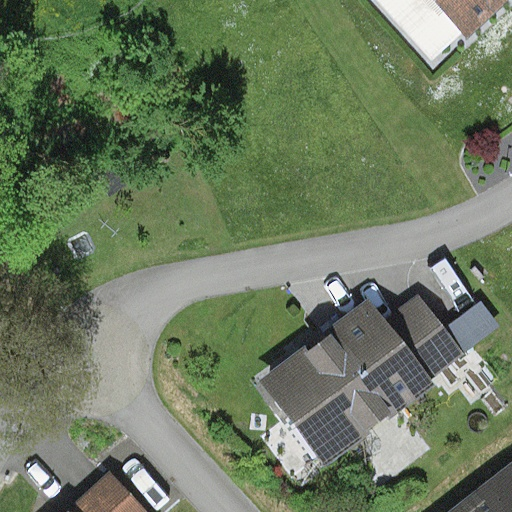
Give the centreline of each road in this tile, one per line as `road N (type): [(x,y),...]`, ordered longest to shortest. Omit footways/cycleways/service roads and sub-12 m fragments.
road 1 (residential): [(91,328),(193,282),(373,254),(471,226),(511,205)]
road 2 (residential): [(237,511),(91,328)]
road 3 (residential): [(0,442),(23,402),(91,328)]
